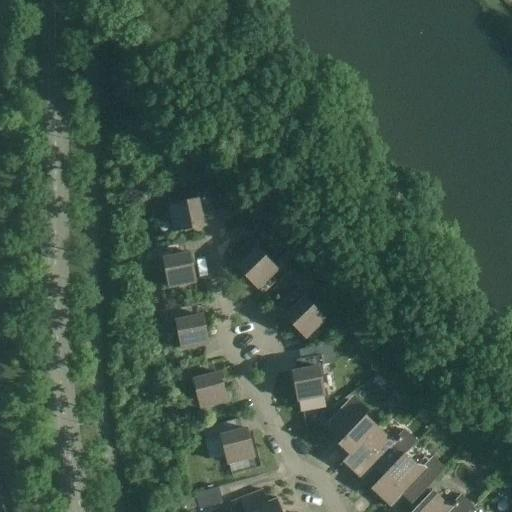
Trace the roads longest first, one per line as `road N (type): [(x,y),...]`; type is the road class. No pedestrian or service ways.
road 1 (tertiary): [(80,511),(55,328),(54,1)]
road 2 (residential): [(262,398),(273,352),(248,311),(223,313),(245,387)]
road 3 (residential): [(336,511),(323,483),(290,464),(262,398)]
